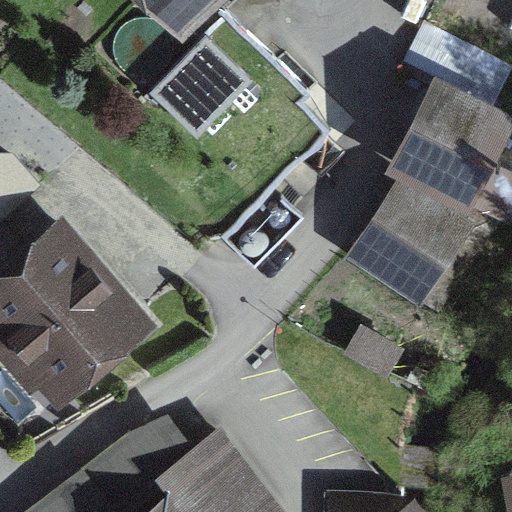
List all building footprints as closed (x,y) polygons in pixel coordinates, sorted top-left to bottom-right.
[(168,0),(179,11),(189,0),(168,0)] [(505,213),(511,200),(511,168),(491,157),(509,122),(489,111),(511,66),(511,64),(424,19),(399,68),(442,90),(405,161),(505,213)] [(205,34),(152,90),(196,133),(250,77),(205,34)] [(376,267),(441,296),(474,223),(409,193),(376,267)] [(0,316),(59,386),(139,317),(58,223),(0,273),(0,316)] [(141,511),(273,511),(278,508),(216,429),(162,472),(173,487),(141,511)] [(421,511),(422,504),(338,502),(338,511),(421,511)]
